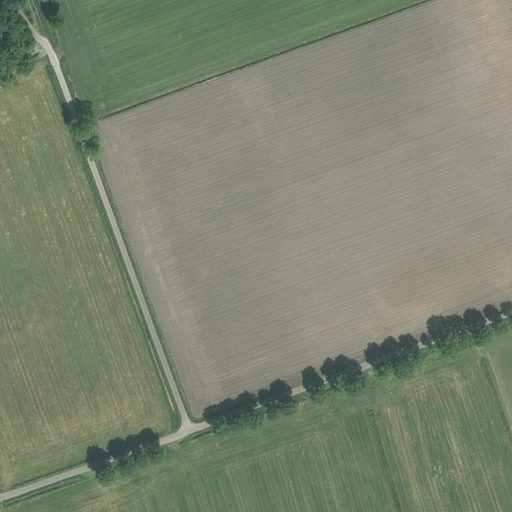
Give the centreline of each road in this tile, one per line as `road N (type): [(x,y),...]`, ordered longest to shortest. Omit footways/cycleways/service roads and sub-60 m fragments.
road 1 (unclassified): [(189,430),(51,53),(11,0)]
road 2 (unclassified): [(189,430),(511,313)]
road 3 (unclassified): [(0,498),(189,430)]
